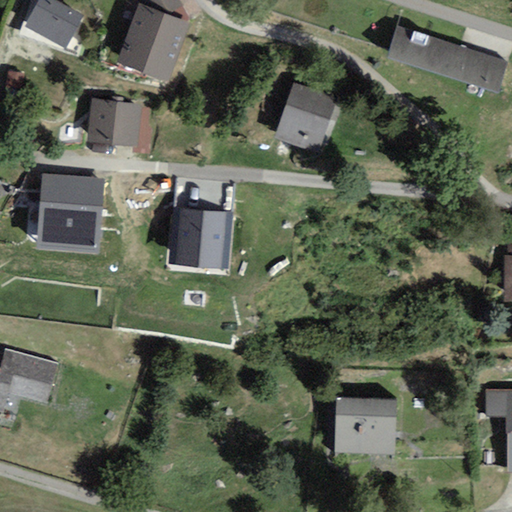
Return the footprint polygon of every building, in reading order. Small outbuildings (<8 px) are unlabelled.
[(118,58),(169,76),(190,19),(146,3),(139,0),(118,58)] [(397,26),(388,53),(499,88),(508,61),(397,26)] [(293,80),(274,133),(317,148),(336,95),(293,80)] [(140,102),(93,99),(90,137),(137,140),(140,102)] [(232,209),(174,203),(168,258),(227,264),(232,209)] [(4,374),(0,373),(0,412),(7,414),(12,397),(51,407),(61,368),(9,354),(4,374)] [(336,399),(337,448),(395,447),(394,398),(336,399)]
